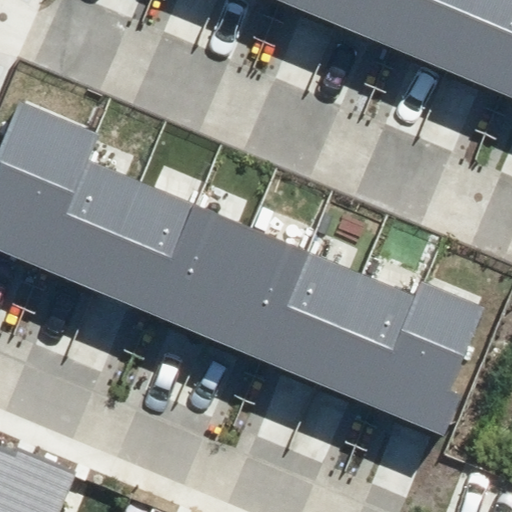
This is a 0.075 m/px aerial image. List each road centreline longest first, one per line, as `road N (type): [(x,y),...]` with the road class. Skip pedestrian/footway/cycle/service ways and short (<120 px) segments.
road 1 (residential): [(0,10),(500,215)]
road 2 (residential): [(314,511),(0,380)]
